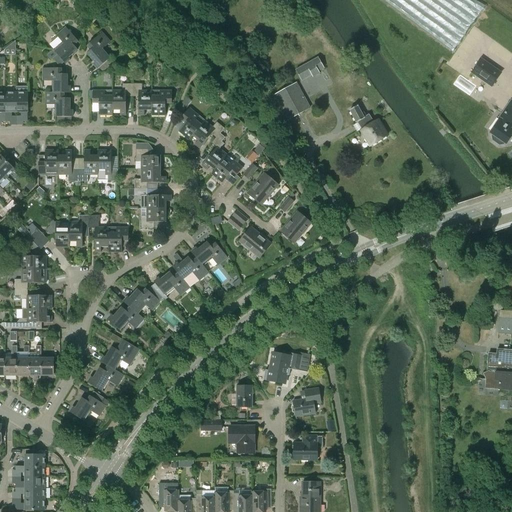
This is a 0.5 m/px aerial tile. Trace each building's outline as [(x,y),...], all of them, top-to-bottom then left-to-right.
[(56,36),(63,44),(55,53),(61,59),(66,64),(70,60),(69,58),(78,50),(74,46),(78,41),(65,28),(56,36)] [(102,33),(88,45),(92,49),(87,54),(95,62),(93,64),(97,69),(99,68),(102,72),(113,62),(102,49),(110,42),(102,33)] [(57,64),(61,59),(55,53),(52,50),(47,55),(51,60),(52,59),(57,64)] [(296,70),(301,81),(311,75),(313,78),(320,74),(319,71),(324,68),(318,57),(296,70)] [(491,87),(501,72),(481,59),(471,73),(491,87)] [(54,81),(54,93),(64,93),(70,93),(70,87),(67,87),(67,75),(61,75),(61,69),(43,68),(43,81),(54,81)] [(288,120),(310,108),(296,83),(274,95),(288,120)] [(112,96),(112,110),(120,110),(120,115),(126,115),(126,96),(132,96),(132,84),(123,84),(123,91),(112,91),(112,96)] [(142,84),(132,84),(132,96),(138,96),(138,115),(144,115),(144,110),(152,110),(152,91),(142,91),(142,84)] [(112,91),(90,91),(90,99),(92,99),(92,103),(99,103),(99,115),(112,115),(112,110),(112,96),(112,91)] [(172,91),(152,91),(152,110),(152,115),(165,115),(165,103),(172,103),(172,91)] [(16,93),(5,93),(5,122),(11,122),(10,111),(16,111),(16,93)] [(27,100),(27,94),(27,93),(16,93),(16,111),(22,111),(22,122),(28,122),(27,100)] [(64,99),(64,93),(54,93),(45,93),(45,105),(56,105),(56,117),(73,117),(73,111),(70,111),(70,99),(64,99)] [(511,139),(511,137),(511,134),(511,129),(510,128),(511,125),(511,100),(498,119),(490,132),(493,134),(491,136),(492,140),(498,145),(503,144),(505,142),(506,143),(507,142),(510,142),(511,139)] [(373,122),(371,118),(369,115),(364,117),(357,106),(349,110),(356,123),(357,122),(362,130),(361,131),(371,146),(387,136),(377,120),(373,122)] [(179,131),(189,140),(192,136),(201,125),(204,121),(189,108),(181,117),(186,122),(179,131)] [(212,134),(217,138),(220,134),(220,133),(224,128),(217,122),(213,127),(205,121),(204,121),(201,125),(192,136),(198,140),(195,144),(199,148),(212,134)] [(210,165),(215,170),(227,155),(220,149),(224,144),(222,142),(225,138),(220,134),(217,138),(212,143),(217,148),(201,166),(206,170),(210,165)] [(141,169),(160,169),(160,156),(148,156),(148,149),(135,150),(136,169),(141,169)] [(51,175),(58,175),(58,169),(58,156),(58,151),(45,150),(45,158),(44,158),(41,160),(39,160),(39,156),(38,156),(38,175),(51,175)] [(58,156),(58,169),(58,175),(68,175),(68,182),(76,182),(76,186),(78,186),(78,169),(72,169),(72,150),(66,150),(66,156),(58,156)] [(97,175),(97,156),(90,156),(90,150),(85,150),(84,169),(78,169),(78,186),(81,186),(80,182),(88,182),(88,174),(97,175)] [(112,150),(98,150),(98,156),(97,156),(97,175),(98,175),(98,180),(108,180),(108,181),(117,182),(118,169),(111,169),(112,150)] [(5,153),(0,157),(0,172),(6,178),(14,170),(17,173),(21,169),(5,153)] [(227,155),(215,170),(212,174),(222,183),(230,173),(235,178),(243,168),(227,155)] [(257,168),(252,164),(243,174),(248,179),(257,168)] [(134,179),(134,190),(147,190),(147,183),(166,183),(166,177),(160,177),(160,169),(141,169),(141,179),(134,179)] [(269,196),(278,185),(265,175),(261,180),(262,180),(259,184),(257,182),(248,194),(250,196),(250,197),(255,201),(256,200),(261,204),(268,195),(269,196)] [(147,195),(147,190),(134,190),(134,196),(141,196),(141,209),(166,209),(166,201),(171,201),(171,195),(147,195)] [(280,208),(285,212),(294,202),(291,200),(295,195),(293,193),(280,208)] [(166,222),(166,219),(168,219),(168,211),(166,211),(166,209),(141,209),(141,229),(153,229),(153,222),(166,222)] [(247,220),(237,211),(228,221),(238,230),(247,220)] [(302,234),(311,223),(298,213),(294,218),(294,219),(292,222),(290,220),(281,232),(283,234),(282,235),(288,239),(289,238),(294,242),(301,233),(302,234)] [(79,222),(69,222),(69,228),(69,241),(76,241),(76,247),(82,247),(83,235),(88,235),(88,228),(88,216),(79,216),(79,222)] [(95,216),(88,216),(88,228),(95,228),(95,252),(101,252),(101,247),(108,247),(109,233),(108,233),(109,228),(99,228),(99,221),(95,221),(95,216)] [(69,228),(62,228),(62,222),(56,222),(55,247),(69,247),(69,241),(69,228)] [(128,243),(128,240),(128,228),(116,228),(116,233),(109,233),(108,247),(109,247),(108,252),(122,252),(122,245),(123,245),(125,243),(128,243)] [(239,242),(250,250),(251,249),(260,257),(271,243),(268,241),(267,242),(259,235),(257,237),(254,234),(255,232),(250,228),(239,242)] [(37,229),(33,234),(44,246),(49,241),(37,229)] [(40,250),(44,246),(33,234),(29,238),(40,250)] [(201,265),(211,257),(217,265),(227,258),(216,243),(211,247),(207,242),(198,250),(196,248),(191,252),(196,259),(201,265)] [(22,262),(22,270),(41,270),(46,270),(46,256),(22,256),(22,262)] [(178,274),(189,288),(208,273),(201,265),(196,259),(192,262),(188,257),(179,265),(177,263),(173,267),(178,274)] [(15,280),(15,290),(28,290),(28,283),(46,283),(46,277),(41,277),(41,270),(22,270),(21,270),(21,280),(15,280)] [(167,298),(164,295),(173,287),(180,296),(189,288),(178,274),(173,277),(170,272),(160,280),(159,278),(153,282),(155,284),(151,286),(164,301),(167,298)] [(135,313),(135,312),(143,303),(151,311),(160,301),(146,289),(142,294),(137,290),(130,299),(128,297),(123,302),(130,307),(129,308),(135,313)] [(27,299),(27,302),(27,309),(46,309),(52,309),(51,295),(28,295),(28,290),(15,290),(15,296),(20,296),(20,299),(27,299)] [(135,313),(129,308),(126,312),(121,308),(113,317),(111,315),(107,320),(119,330),(127,321),(135,328),(143,319),(135,312),(135,313)] [(27,309),(22,309),(22,319),(20,319),(16,323),(2,323),(0,324),(5,329),(41,329),(41,323),(51,323),(51,316),(46,316),(46,309),(27,309)] [(499,333),(511,334),(511,335),(511,330),(511,320),(500,320),(500,318),(498,334),(499,334),(499,333)] [(107,366),(114,370),(120,360),(129,366),(139,350),(123,340),(117,350),(112,347),(105,358),(103,356),(100,361),(107,366)] [(12,358),(5,358),(5,375),(17,375),(17,352),(17,346),(12,346),(12,358)] [(17,352),(17,375),(29,375),(29,358),(29,346),(24,346),(24,352),(17,352)] [(487,371),(488,372),(488,373),(489,373),(490,373),(489,380),(486,379),(486,380),(486,384),(486,386),(488,388),(490,389),(498,389),(498,391),(499,391),(499,389),(502,389),(502,390),(508,391),(508,390),(511,390),(511,350),(497,349),(497,355),(489,354),(488,354),(487,370),(487,371)] [(287,369),(297,371),(300,356),(293,355),(293,357),(272,353),(267,381),(284,385),(287,369)] [(41,358),(29,358),(29,375),(41,375),(41,358)] [(53,358),(41,358),(41,375),(59,375),(59,363),(53,363),(53,358)] [(114,370),(107,366),(104,371),(100,368),(93,378),(91,376),(87,382),(101,391),(108,380),(117,386),(123,375),(114,370)] [(251,408),(251,387),(236,386),(236,407),(251,408)] [(303,416),(315,414),(313,404),(320,403),(318,389),(304,391),(306,400),(301,401),(301,400),(292,402),(294,416),(302,414),(303,416)] [(103,398),(100,402),(90,396),(86,401),(82,398),(75,408),(73,406),(69,412),(83,421),(90,411),(99,416),(106,406),(105,406),(108,402),(103,398)] [(202,421),(202,430),(221,430),(221,421),(202,421)] [(254,453),(254,427),(228,427),(228,443),(236,443),(236,453),(254,453)] [(322,449),(322,437),(303,437),(303,444),(294,444),(294,460),(316,460),(316,448),(322,449)] [(25,466),(44,466),(44,455),(37,455),(37,449),(25,449),(25,466)] [(25,471),(25,477),(44,477),(44,466),(25,466),(15,466),(15,471),(25,471)] [(15,483),(15,488),(44,488),(44,477),(25,477),(25,483),(15,483)] [(299,511),(318,511),(319,483),(302,483),(302,505),(300,505),(299,511)] [(165,511),(177,511),(177,496),(177,485),(164,485),(164,484),(158,484),(159,500),(164,500),(165,511)] [(214,498),(214,511),(227,511),(227,508),(233,508),(233,494),(233,491),(228,491),(228,487),(214,488),(214,498)] [(25,493),(25,498),(44,498),(44,488),(15,488),(15,493),(25,493)] [(271,508),(270,506),(270,490),(265,490),(265,493),(252,493),(252,497),(251,511),(265,511),(265,508),(271,508)] [(239,494),(233,494),(233,508),(233,510),(239,510),(239,511),(251,511),(252,497),(239,497),(239,494)] [(195,499),(195,511),(202,511),(201,511),(214,511),(214,498),(202,499),(202,495),(195,495),(195,499)] [(195,511),(195,499),(190,499),(190,496),(177,496),(177,511),(176,511),(195,511)] [(44,510),(44,498),(25,498),(25,504),(15,504),(15,510),(44,510)]
